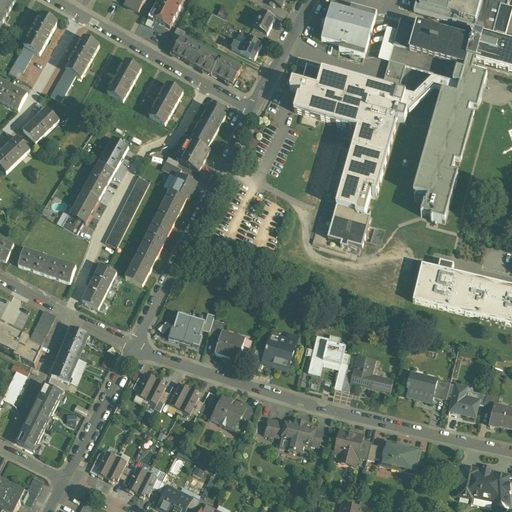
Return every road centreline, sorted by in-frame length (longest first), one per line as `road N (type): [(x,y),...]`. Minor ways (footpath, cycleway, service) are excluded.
road 1 (residential): [(130,346),(310,404),(511,452)]
road 2 (residential): [(130,346),(252,107)]
road 3 (residential): [(252,107),(53,0)]
road 4 (residential): [(5,451),(68,313)]
road 5 (residential): [(61,478),(130,346)]
road 6 (residential): [(252,107),(307,0)]
